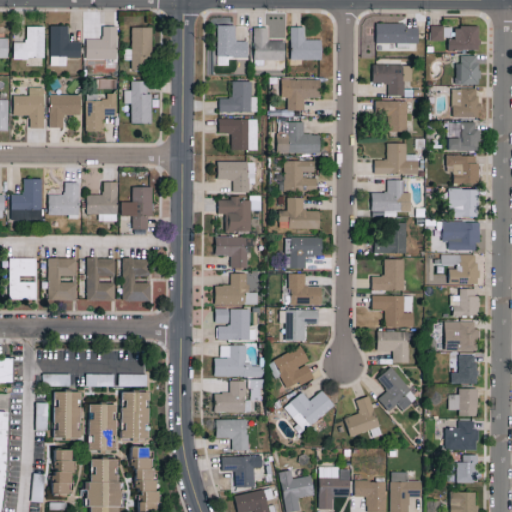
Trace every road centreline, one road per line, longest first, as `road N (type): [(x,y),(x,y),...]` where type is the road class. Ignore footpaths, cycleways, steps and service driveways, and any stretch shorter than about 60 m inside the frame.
road 1 (tertiary): [(202,511),(182,408),(182,0)]
road 2 (residential): [(500,511),(503,0)]
road 3 (residential): [(342,367),(345,0)]
road 4 (residential): [(0,153),(182,153)]
road 5 (residential): [(0,327),(181,327)]
